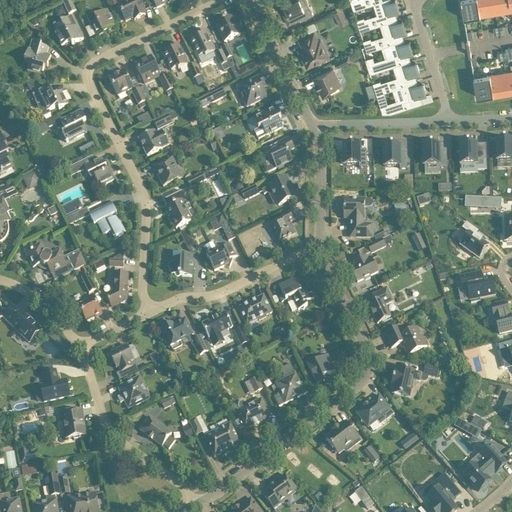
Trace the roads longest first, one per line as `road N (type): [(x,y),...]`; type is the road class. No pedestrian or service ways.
road 1 (residential): [(144,314),(141,186),(87,75),(96,57),(221,0)]
road 2 (residential): [(200,503),(366,375),(370,358),(320,245)]
road 3 (residential): [(200,503),(107,424),(84,347)]
road 4 (residential): [(144,314),(176,298),(217,294),(320,245)]
road 5 (unclassified): [(314,128),(249,0)]
road 6 (unclassified): [(446,121),(314,128)]
